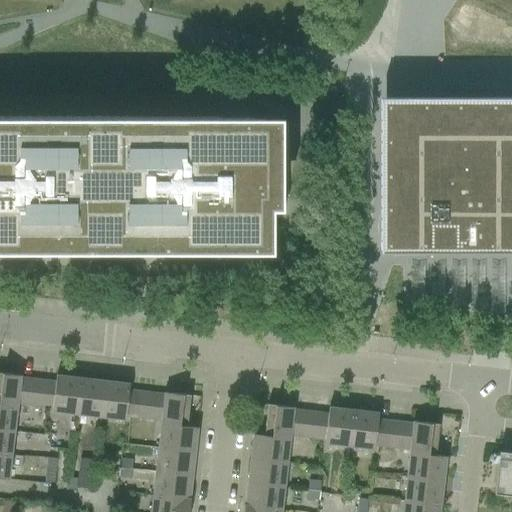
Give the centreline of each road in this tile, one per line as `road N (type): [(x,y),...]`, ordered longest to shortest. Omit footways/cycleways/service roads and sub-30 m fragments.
road 1 (tertiary): [(482,385),(234,355)]
road 2 (tertiary): [(234,355),(0,327)]
road 3 (residential): [(219,511),(234,355)]
road 4 (unknown): [(372,113),(511,120)]
